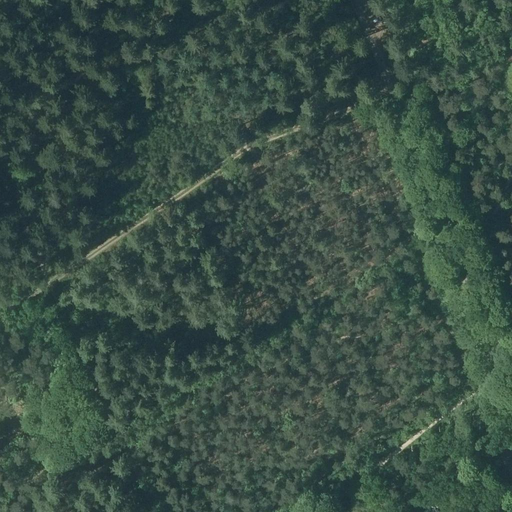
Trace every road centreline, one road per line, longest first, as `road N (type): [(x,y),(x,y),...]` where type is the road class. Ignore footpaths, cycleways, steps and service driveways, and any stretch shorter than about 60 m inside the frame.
road 1 (unclassified): [(358,0),(435,172),(471,285),(511,478)]
road 2 (track): [(396,78),(249,148),(50,282)]
road 3 (track): [(50,282),(153,511)]
